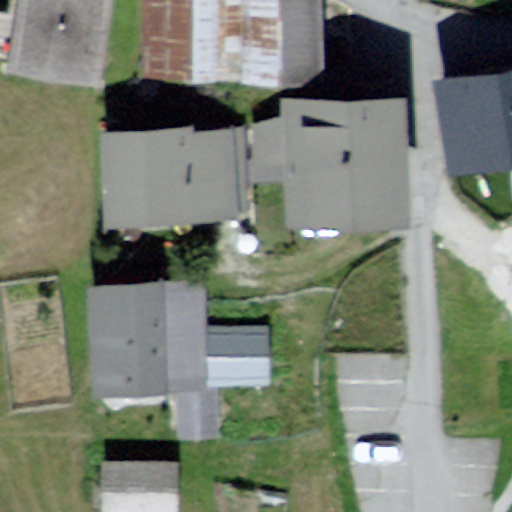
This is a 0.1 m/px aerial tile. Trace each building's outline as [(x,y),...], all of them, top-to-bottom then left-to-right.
[(110,0),(12,0),(0,60),(0,67),(93,85),(110,0)] [(327,0),(142,0),(141,80),(325,84),(327,0)] [(511,69),(445,78),(456,159),(511,151),(511,69)] [(402,99),(291,101),(293,213),(404,211),(402,99)] [(238,125),(89,133),(94,223),(243,215),(238,125)] [(202,283),(83,281),(82,400),(179,401),(200,402),(200,389),(201,338),(202,283)] [(259,330),(201,338),(200,389),(209,382),(259,382),(259,330)] [(200,402),(179,401),(168,438),(207,439),(209,382),(200,389),(200,402)] [(171,511),(173,471),(96,467),(93,511),(171,511)]
